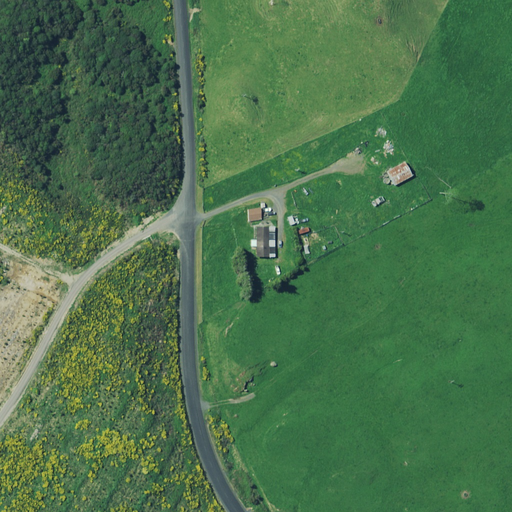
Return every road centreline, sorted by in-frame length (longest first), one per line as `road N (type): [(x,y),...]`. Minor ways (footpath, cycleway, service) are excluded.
road 1 (unclassified): [(236,511),(206,454),(191,389),(189,199)]
road 2 (unclassified): [(189,199),(81,280),(0,415)]
road 3 (unclassified): [(189,199),(178,0)]
